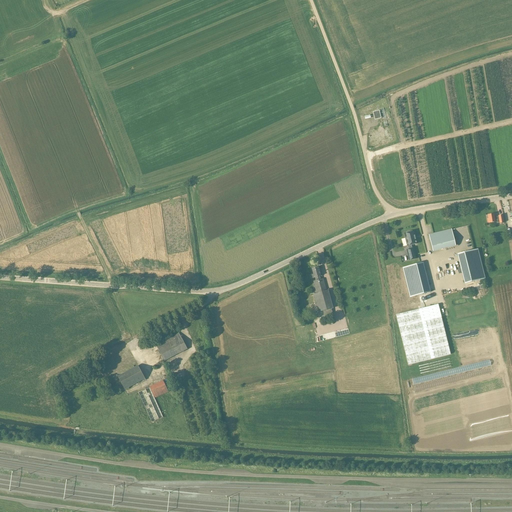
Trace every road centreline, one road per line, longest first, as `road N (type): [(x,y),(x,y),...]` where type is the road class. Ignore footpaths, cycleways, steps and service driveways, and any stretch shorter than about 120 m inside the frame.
road 1 (unclassified): [(391,215),(213,291),(0,279)]
road 2 (unclassified): [(391,215),(372,185),(311,0)]
road 3 (unclassified): [(511,195),(391,215)]
